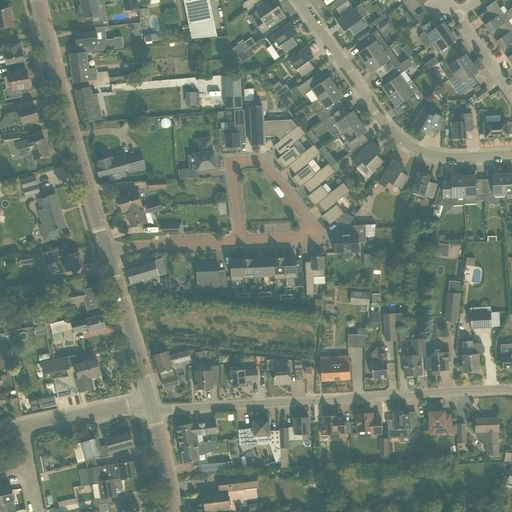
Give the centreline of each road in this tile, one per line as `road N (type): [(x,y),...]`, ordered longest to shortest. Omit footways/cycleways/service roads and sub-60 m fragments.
road 1 (unclassified): [(511,392),(455,386),(152,410)]
road 2 (residential): [(511,155),(445,157),(409,146),(381,121),(298,0)]
road 3 (tertiary): [(105,252),(35,0)]
road 4 (residential): [(240,240),(232,161),(259,159),(309,221),(301,237)]
road 5 (tertiary): [(149,401),(105,252)]
road 6 (residential): [(240,240),(105,252)]
road 7 (residential): [(20,428),(149,401)]
